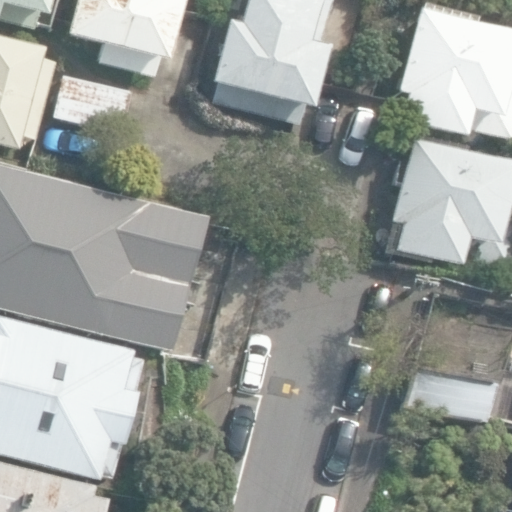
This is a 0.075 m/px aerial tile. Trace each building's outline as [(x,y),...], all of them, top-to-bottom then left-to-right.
[(0,0),(0,5),(39,16),(42,0),(0,0)] [(95,65),(148,80),(152,63),(159,65),(176,4),(160,0),(71,0),(61,38),(99,49),(95,65)] [(206,93),(287,116),(292,100),(302,103),(320,43),(302,38),(312,0),(233,0),(228,20),(220,17),(203,78),(210,80),(206,93)] [(431,120),(505,139),(511,111),(511,80),(506,79),(511,55),(511,34),(412,9),(392,89),(401,91),(394,118),(430,126),(431,120)] [(0,154),(10,157),(15,138),(30,141),(50,61),(0,48),(0,154)] [(45,121),(115,136),(124,94),(54,79),(45,121)] [(429,257),(498,273),(510,220),(497,218),(508,172),(404,145),(384,226),(392,229),(387,256),(426,267),(429,257)] [(0,313),(162,355),(196,225),(0,174),(0,313)] [(235,236),(196,225),(162,355),(201,366),(235,236)] [(0,459),(93,483),(95,478),(105,480),(114,448),(116,449),(130,396),(125,395),(133,364),(123,362),(125,357),(0,325),(0,459)] [(511,367),(508,367),(492,427),(511,432),(511,367)] [(399,411),(474,431),(485,391),(410,371),(399,411)] [(0,511),(98,511),(100,505),(85,501),(87,491),(0,469),(0,511)]
